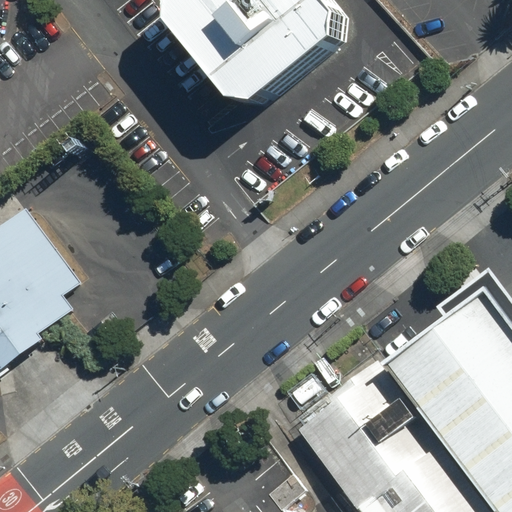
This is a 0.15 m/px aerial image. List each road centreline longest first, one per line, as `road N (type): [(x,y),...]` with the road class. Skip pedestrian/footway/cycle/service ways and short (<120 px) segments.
road 1 (residential): [(32,511),(511,117)]
road 2 (unknown): [(340,0),(337,21),(311,52),(202,143)]
